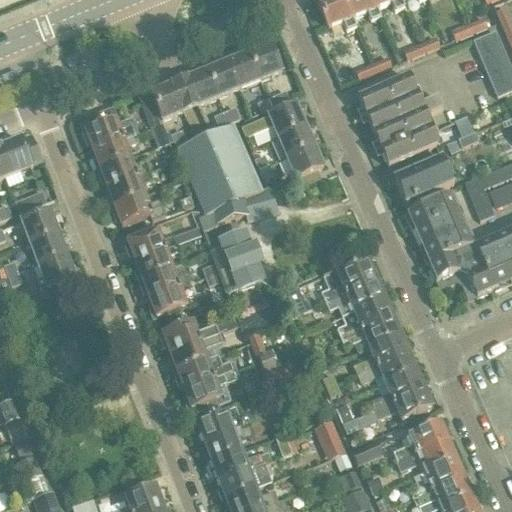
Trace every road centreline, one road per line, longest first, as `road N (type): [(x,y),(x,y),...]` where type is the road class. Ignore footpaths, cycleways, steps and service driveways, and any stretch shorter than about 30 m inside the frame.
road 1 (residential): [(194,511),(39,109)]
road 2 (residential): [(439,356),(283,0)]
road 3 (residential): [(439,356),(508,511)]
road 4 (residential): [(39,109),(167,54)]
road 5 (residential): [(167,54),(276,0)]
